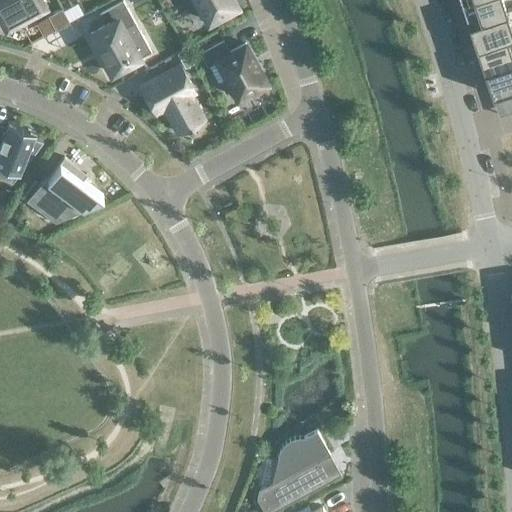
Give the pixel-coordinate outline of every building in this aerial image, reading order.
[(0,0),(0,18),(5,27),(4,27),(5,29),(7,28),(6,27),(45,6),(46,6),(47,6),(46,4),(43,0),(0,0)] [(105,24),(90,33),(96,45),(95,45),(104,61),(105,60),(111,72),(151,51),(122,0),(121,0),(99,12),(105,24)] [(193,3),(202,19),(206,17),(208,21),(237,5),(234,0),(196,0),(197,1),(193,3)] [(506,12),(502,0),(465,0),(460,2),(468,25),(506,12)] [(61,8),(47,15),(55,29),(69,22),(61,8)] [(468,25),(476,47),(511,35),(511,30),(506,12),(468,25)] [(483,70),(511,60),(511,35),(476,47),(483,70)] [(252,89),(266,81),(245,42),(229,51),(223,40),(201,52),(208,65),(217,59),(238,96),(239,95),(241,99),(254,92),(252,89)] [(184,49),(177,53),(185,68),(192,63),(184,49)] [(511,60),(483,70),(491,95),(511,87),(511,60)] [(141,85),(156,112),(164,107),(178,132),(189,126),(190,127),(192,125),(192,124),(203,118),(190,93),(194,91),(180,64),(141,85)] [(3,134),(0,132),(0,164),(19,172),(43,141),(33,137),(36,131),(8,120),(3,134)] [(43,175),(26,199),(55,221),(103,194),(83,179),(87,173),(86,173),(85,174),(63,158),(65,157),(64,156),(47,178),(43,175)] [(285,441),(282,445),(279,449),(271,482),(259,489),(257,498),(264,511),(269,511),(335,476),(323,455),(329,452),(316,429),(304,436),(299,435),(294,436),(289,438),(285,441)]
